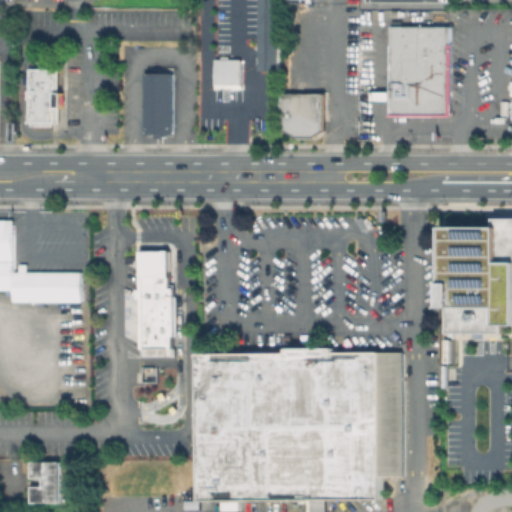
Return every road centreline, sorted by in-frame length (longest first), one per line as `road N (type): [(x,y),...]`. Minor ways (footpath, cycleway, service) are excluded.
road 1 (secondary): [(115,188),(511,190)]
road 2 (secondary): [(327,163),(93,161)]
road 3 (secondary): [(511,164),(327,163)]
